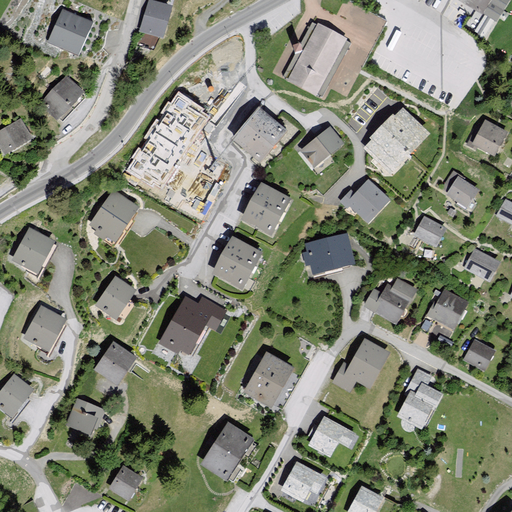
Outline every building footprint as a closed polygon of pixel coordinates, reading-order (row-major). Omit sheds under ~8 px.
[(173,4),(159,0),(147,0),(139,31),(163,38),(173,4)] [(509,0),(459,0),(482,14),(483,13),(496,22),(509,0)] [(62,8),(45,43),(78,58),(95,23),(62,8)] [(314,25),(283,78),(324,101),(354,45),(314,25)] [(76,80),(50,107),(66,126),(85,112),(94,96),(76,80)] [(211,112),(177,91),(126,171),(160,192),(211,112)] [(407,110),(368,150),(398,179),(437,138),(407,110)] [(264,112),(237,142),(268,167),(294,135),(264,112)] [(483,119),(472,145),(497,156),(508,131),(483,119)] [(28,123),(0,137),(0,142),(6,152),(9,151),(16,160),(44,144),(28,123)] [(335,129),(304,153),(320,172),(349,147),(335,129)] [(458,175),(445,192),(468,207),(481,189),(458,175)] [(398,204),(372,183),(361,197),(356,193),(345,205),(353,213),(355,210),(376,228),(398,204)] [(264,186),(247,221),(282,241),(300,203),(264,186)] [(116,194),(93,228),(101,233),(98,237),(109,244),(112,240),(119,247),(133,231),(140,217),(143,211),(116,194)] [(511,204),(502,220),(511,224),(511,204)] [(428,221),(420,239),(444,252),(453,232),(428,221)] [(34,231),(15,263),(43,278),(62,246),(34,231)] [(351,237),(307,247),(310,254),(305,255),(309,271),(315,269),(318,279),(346,272),(360,269),(351,237)] [(237,239),(219,276),(252,294),(273,257),(237,239)] [(480,252),(469,272),(498,286),(508,267),(480,252)] [(118,280),(99,307),(120,323),(142,295),(118,280)] [(377,291),(368,309),(402,328),(422,293),(401,280),(397,290),(391,286),(387,296),(377,291)] [(435,306),(429,317),(458,334),(473,307),(447,292),(440,308),(435,306)] [(189,300),(164,345),(183,357),(186,353),(194,358),(214,333),(222,337),(232,314),(207,300),(204,307),(189,300)] [(39,305),(23,338),(51,352),(67,319),(39,305)] [(353,368),(347,377),(361,384),(376,392),(395,355),(369,341),(353,368)] [(478,344),(467,364),(490,376),(500,355),(478,344)] [(118,346),(99,373),(124,389),(142,361),(118,346)] [(272,355),(248,394),(279,411),(304,372),(272,355)] [(347,377),(353,368),(346,365),(334,385),(353,396),(361,384),(347,377)] [(410,391),(411,395),(415,393),(422,396),(427,387),(433,389),(438,381),(419,371),(410,391)] [(18,377),(0,399),(0,408),(16,421),(40,394),(18,377)] [(449,397),(433,389),(427,387),(422,396),(421,400),(438,414),(449,397)] [(415,393),(411,395),(400,416),(427,433),(438,414),(421,400),(422,396),(415,393)] [(80,401),(68,427),(98,439),(109,413),(80,401)] [(328,416),(312,446),(336,459),(345,444),(353,449),(362,434),(328,416)] [(234,422),(205,464),(233,481),(260,438),(234,422)] [(300,462),(285,492),(308,503),(324,474),(300,462)] [(127,466),(113,489),(134,501),(148,478),(136,471),(130,467),(127,466)] [(365,486),(351,511),(381,511),(389,498),(365,486)]
